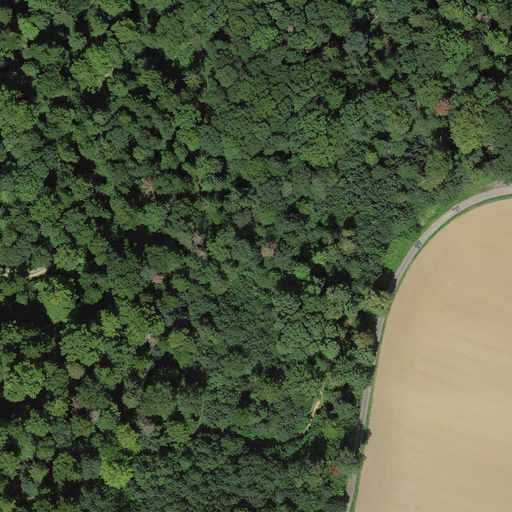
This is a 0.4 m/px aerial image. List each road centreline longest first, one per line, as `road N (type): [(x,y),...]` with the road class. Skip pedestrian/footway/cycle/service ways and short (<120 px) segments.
road 1 (track): [(343,511),(386,294),(413,247),(449,213),(511,191)]
road 2 (track): [(0,267),(41,272),(67,242),(23,79),(0,30)]
